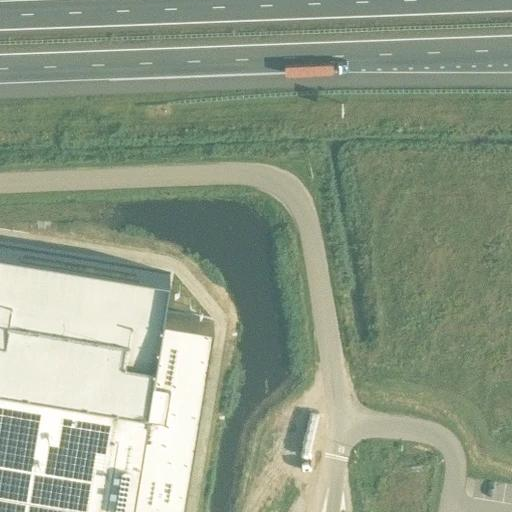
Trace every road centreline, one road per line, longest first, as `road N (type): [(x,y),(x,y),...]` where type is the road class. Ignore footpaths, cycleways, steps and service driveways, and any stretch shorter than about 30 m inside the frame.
road 1 (unclassified): [(0,180),(235,170),(260,174),(294,198),(308,232),(341,426),(335,457)]
road 2 (motorway): [(0,70),(511,51)]
road 3 (motorway): [(420,0),(0,16)]
